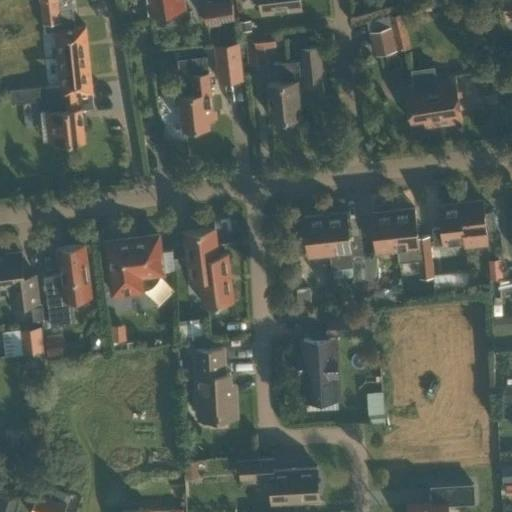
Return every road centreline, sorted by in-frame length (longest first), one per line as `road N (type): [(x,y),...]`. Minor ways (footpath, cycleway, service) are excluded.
road 1 (residential): [(361,511),(349,435),(274,437),(266,430),(253,185)]
road 2 (residential): [(0,216),(253,185)]
road 3 (residential): [(359,172),(339,0)]
road 4 (residential): [(359,172),(511,155)]
